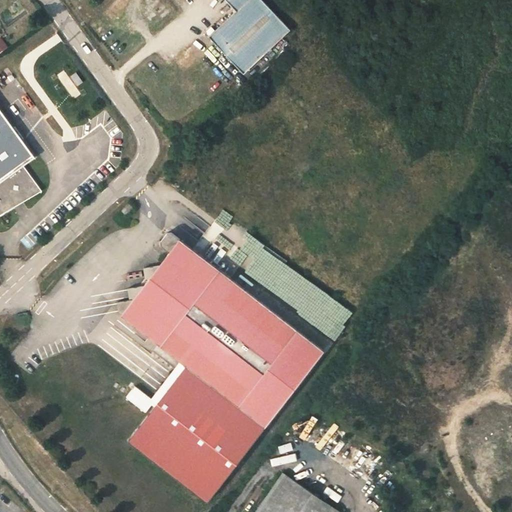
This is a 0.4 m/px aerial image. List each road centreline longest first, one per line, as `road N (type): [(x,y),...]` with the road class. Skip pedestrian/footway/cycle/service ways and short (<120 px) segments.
road 1 (unclassified): [(0,301),(142,162),(143,129),(49,0)]
road 2 (track): [(487,511),(454,460),(451,430),(463,407),(483,397),(511,400)]
